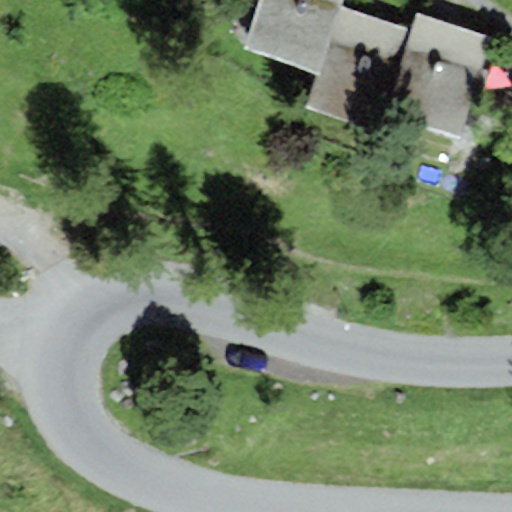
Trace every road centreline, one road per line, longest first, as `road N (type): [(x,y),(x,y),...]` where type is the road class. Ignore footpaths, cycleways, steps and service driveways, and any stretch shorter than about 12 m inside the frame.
road 1 (unclassified): [(511,361),(438,360),(311,338),(162,288),(104,304),(74,339),(65,377)]
road 2 (unclassified): [(65,377),(85,443),(139,479),(222,501),(342,511)]
road 3 (track): [(0,218),(35,252),(114,299)]
